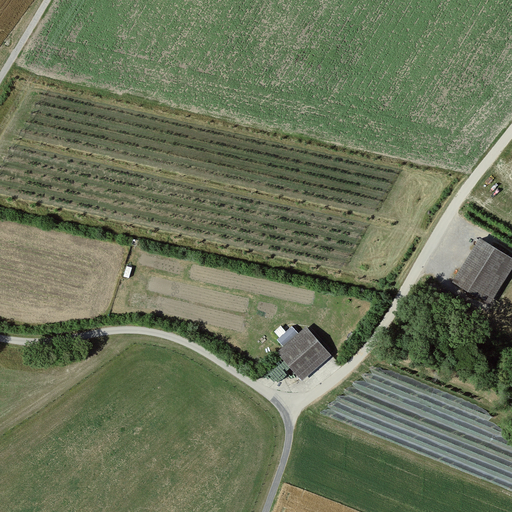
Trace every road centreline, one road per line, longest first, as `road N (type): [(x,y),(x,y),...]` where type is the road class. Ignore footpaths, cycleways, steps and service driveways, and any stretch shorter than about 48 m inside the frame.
road 1 (track): [(266,511),(287,449),(286,417),(218,360),(153,333),(49,343),(0,338)]
road 2 (unclassified): [(511,129),(466,187),(365,350),(325,387),(282,410)]
